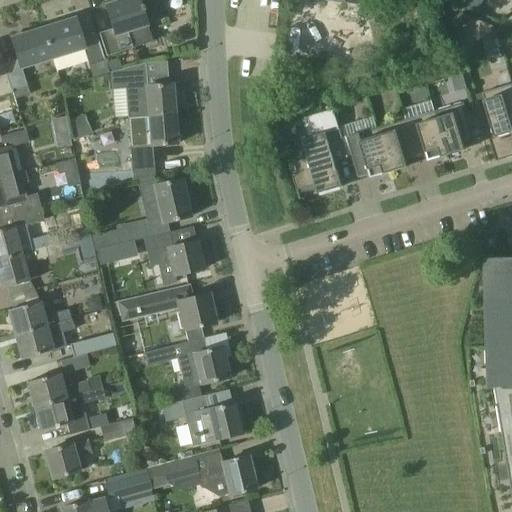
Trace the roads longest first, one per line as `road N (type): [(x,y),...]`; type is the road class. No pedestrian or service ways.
road 1 (residential): [(511,186),(250,267)]
road 2 (residential): [(250,267),(223,148),(214,0)]
road 3 (residential): [(306,511),(250,267)]
